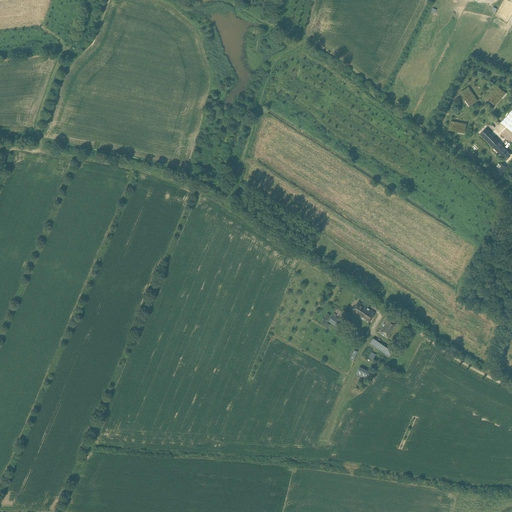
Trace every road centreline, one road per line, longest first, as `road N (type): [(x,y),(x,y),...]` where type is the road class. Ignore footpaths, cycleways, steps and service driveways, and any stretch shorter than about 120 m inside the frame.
road 1 (track): [(52,511),(192,188)]
road 2 (track): [(192,188),(221,203),(231,196),(271,65),(304,43),(315,0)]
road 3 (track): [(192,188),(0,147)]
road 4 (track): [(405,324),(511,385)]
